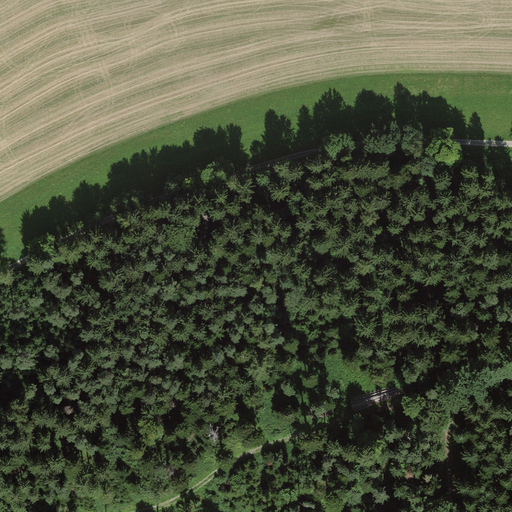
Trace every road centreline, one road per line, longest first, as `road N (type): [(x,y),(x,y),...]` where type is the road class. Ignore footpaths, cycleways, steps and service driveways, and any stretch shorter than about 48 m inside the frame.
road 1 (track): [(0,274),(96,224),(247,171),(368,143),(511,147)]
road 2 (track): [(511,364),(447,398),(304,432),(146,511)]
